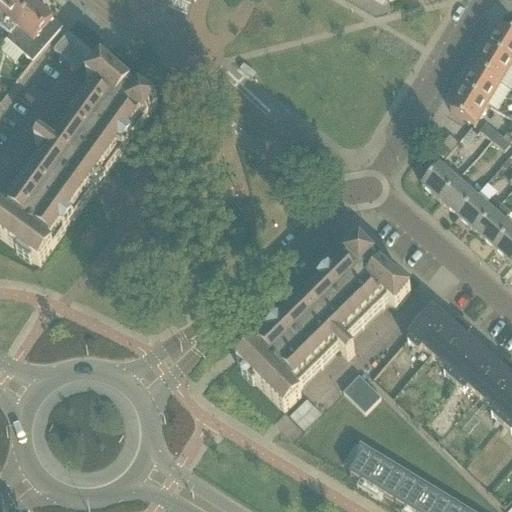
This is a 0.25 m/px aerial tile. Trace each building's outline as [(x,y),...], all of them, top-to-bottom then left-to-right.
[(0,28),(9,37),(36,7),(28,0),(9,0),(0,11),(0,28)] [(0,0),(0,11),(9,0),(0,0)] [(44,54),(64,31),(36,7),(9,37),(11,38),(7,42),(33,65),(34,66),(44,54)] [(511,38),(500,32),(488,53),(511,67),(511,38)] [(91,56),(68,36),(53,53),(76,73),(91,56)] [(500,90),(511,70),(511,67),(488,53),(475,75),(500,90)] [(101,64),(86,81),(93,87),(50,147),(40,140),(34,148),(44,155),(1,214),(0,212),(0,241),(17,254),(16,256),(30,266),(31,264),(39,269),(94,194),(96,196),(105,183),(103,181),(157,106),(139,92),(137,94),(101,64)] [(488,111),(500,90),(475,75),(462,96),(488,111)] [(475,132),(488,111),(462,96),(450,117),(475,132)] [(498,137),(486,127),(479,135),(491,145),(498,137)] [(510,147),(498,137),(491,145),(503,155),(510,147)] [(457,148),(449,141),(442,149),(450,156),(457,148)] [(450,156),(442,150),(438,155),(446,161),(450,156)] [(441,168),(421,191),(439,207),(457,186),(449,179),(451,177),(441,168)] [(457,186),(439,207),(457,222),(477,199),(467,191),(465,193),(457,186)] [(477,199),(457,222),(476,238),(500,209),(491,201),(486,207),(477,199)] [(500,209),(476,238),(494,253),(511,232),(511,229),(504,222),(510,216),(501,208),(500,209)] [(511,232),(494,253),(511,269),(511,268),(511,232)] [(241,376),(253,388),(255,386),(284,416),(301,400),(297,396),(339,355),(347,364),(354,357),(345,349),(388,307),(395,313),(410,296),(374,264),(376,263),(360,246),(304,301),(302,299),(290,310),(292,312),(236,367),(243,374),(241,376)] [(481,358),(462,342),(469,333),(459,324),(451,333),(432,316),(409,342),(458,384),(481,358)] [(511,416),(511,385),(509,383),(511,379),(511,370),(506,365),(499,374),(481,358),(458,384),(505,425),(511,416)] [(360,380),(343,397),(365,418),(381,402),(360,380)] [(289,421),(303,435),(321,418),(306,404),(289,421)] [(453,511),(362,457),(349,478),(404,511),(453,511)]
